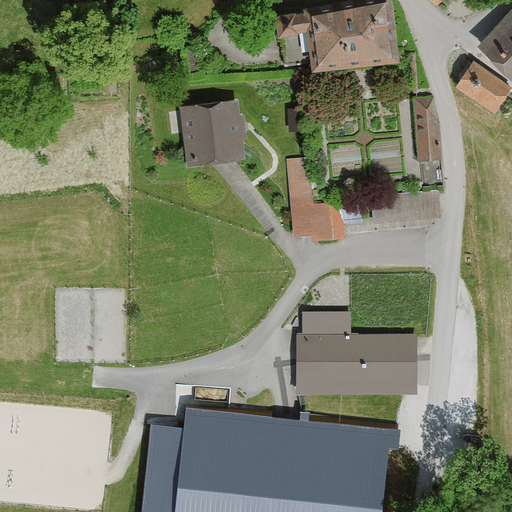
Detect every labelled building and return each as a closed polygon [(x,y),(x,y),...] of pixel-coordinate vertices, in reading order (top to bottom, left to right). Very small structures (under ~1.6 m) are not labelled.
[(313,66),(400,55),(400,51),(393,0),(319,0),(276,7),(279,28),(307,24),(313,66)] [(511,14),(483,43),(511,71),(511,14)] [(454,86),(492,113),(510,87),(472,60),(454,86)] [(441,157),(439,120),(431,95),(415,96),(419,158),(439,157),(441,157)] [(184,160),(243,155),(239,96),(180,100),(184,160)] [(298,107),(287,109),(290,130),(300,129),(298,107)] [(307,156),(287,158),(293,234),(313,233),(313,237),(343,235),(341,216),(366,214),(365,198),(310,203),(307,156)] [(438,189),(374,195),(377,221),(441,215),(439,193),(438,189)] [(290,395),(410,395),(410,333),(341,333),(341,312),(296,312),(296,334),(290,334),(290,395)] [(132,511),(380,511),(391,434),(176,406),(173,429),(144,426),(132,511)]
